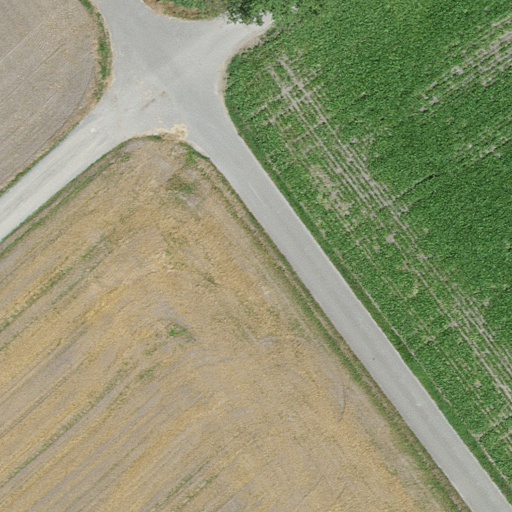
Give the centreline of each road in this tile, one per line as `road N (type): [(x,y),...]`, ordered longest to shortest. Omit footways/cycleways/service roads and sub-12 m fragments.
road 1 (track): [(159,70),(482,511)]
road 2 (track): [(159,70),(0,210)]
road 3 (track): [(159,70),(263,0)]
